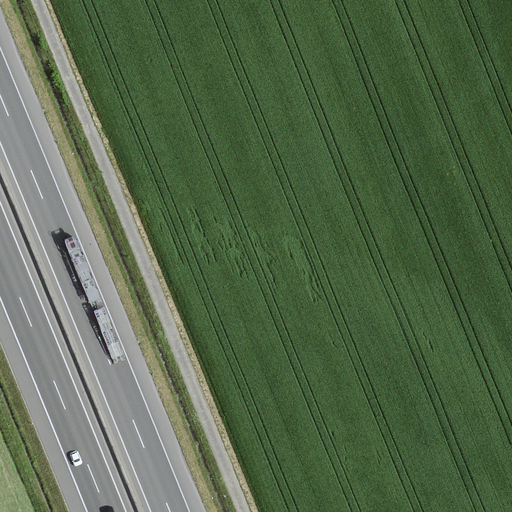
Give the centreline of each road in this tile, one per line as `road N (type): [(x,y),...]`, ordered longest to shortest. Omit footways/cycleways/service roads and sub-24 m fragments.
road 1 (unclassified): [(243,511),(37,0)]
road 2 (motorway): [(170,511),(0,93)]
road 3 (motorway): [(0,248),(107,511)]
